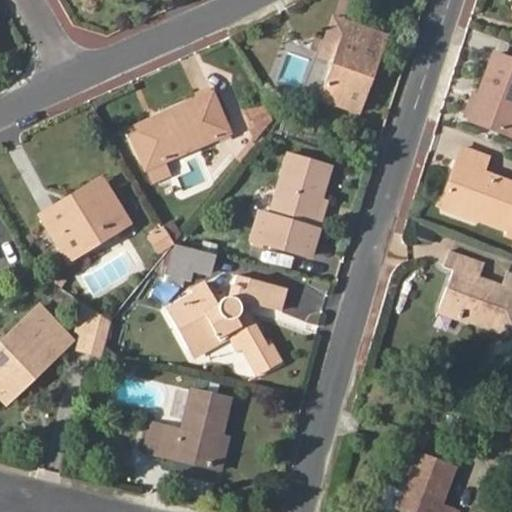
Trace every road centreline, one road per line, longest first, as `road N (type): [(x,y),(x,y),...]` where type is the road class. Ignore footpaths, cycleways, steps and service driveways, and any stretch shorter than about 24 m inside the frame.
road 1 (residential): [(450,0),(303,511)]
road 2 (residential): [(243,0),(73,81)]
